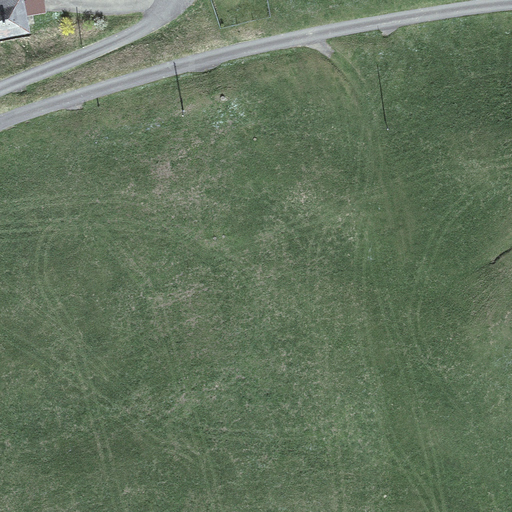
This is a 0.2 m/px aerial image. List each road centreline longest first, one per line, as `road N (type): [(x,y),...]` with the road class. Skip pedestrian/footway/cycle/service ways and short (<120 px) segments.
road 1 (track): [(511,2),(193,62),(0,123)]
road 2 (track): [(167,0),(124,37),(0,87)]
road 3 (track): [(43,8),(163,7)]
